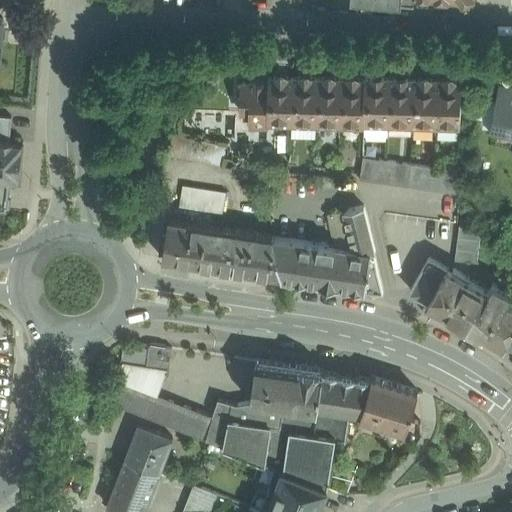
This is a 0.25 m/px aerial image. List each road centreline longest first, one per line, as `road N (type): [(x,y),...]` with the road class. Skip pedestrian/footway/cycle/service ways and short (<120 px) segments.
road 1 (residential): [(511,20),(64,21)]
road 2 (primary): [(270,315),(415,349),(486,380),(511,404)]
road 3 (primary): [(114,305),(227,320),(270,315)]
road 4 (primary): [(270,315),(231,298),(120,277)]
